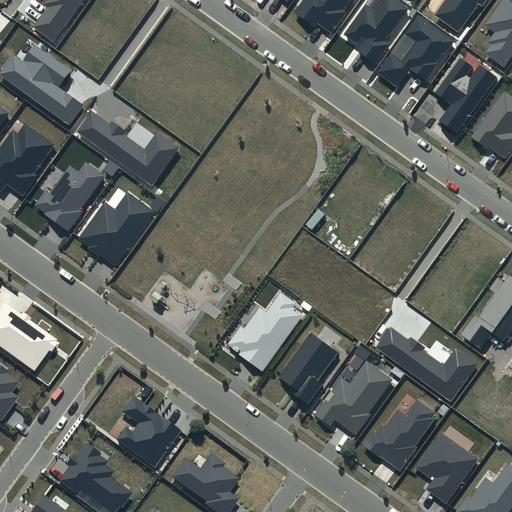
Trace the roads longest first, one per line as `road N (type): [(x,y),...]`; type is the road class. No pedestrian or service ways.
road 1 (residential): [(206,0),(511,218)]
road 2 (residential): [(307,462),(113,323)]
road 3 (residential): [(0,482),(113,323)]
road 4 (residential): [(113,323),(0,240)]
